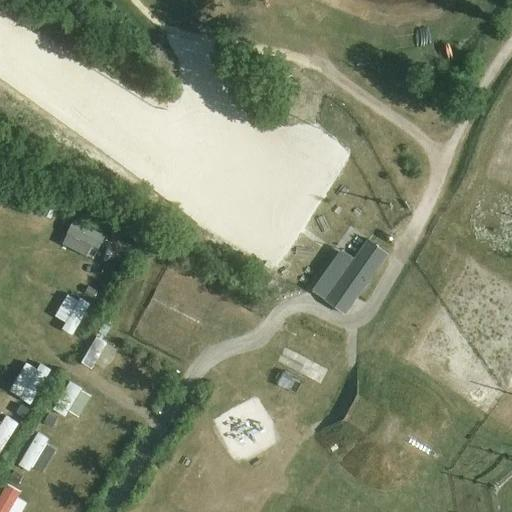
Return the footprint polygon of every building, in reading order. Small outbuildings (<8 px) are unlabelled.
[(96,252),(126,265),(131,252),(102,239),(96,252)] [(389,253),(369,239),(353,261),(350,259),(333,283),(336,286),(326,300),(346,314),(389,253)] [(66,363),(76,347),(58,337),(49,353),(66,363)] [(79,378),(101,387),(113,358),(92,349),(79,378)] [(269,438),(205,450),(216,511),(280,500),(269,438)]
